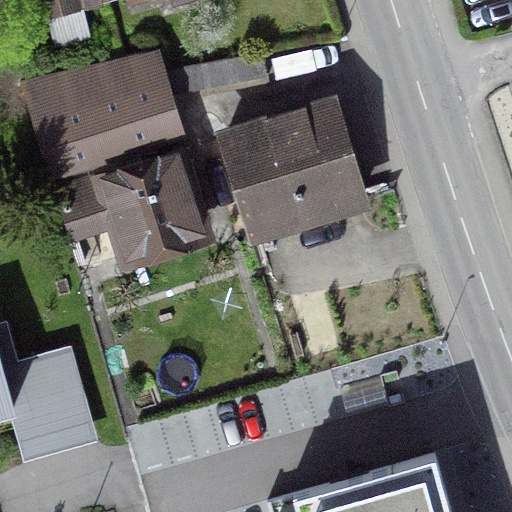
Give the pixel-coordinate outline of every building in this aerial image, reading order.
[(131,0),(48,0),(56,25),(103,9),(131,0)] [(58,177),(188,132),(161,51),(25,78),(58,177)] [(359,97),(241,137),(278,244),(395,204),(359,97)] [(188,132),(58,177),(87,250),(136,234),(152,282),(239,252),(188,132)] [(451,511),(433,448),(297,486),(302,501),(272,510),(272,511),(451,511)]
